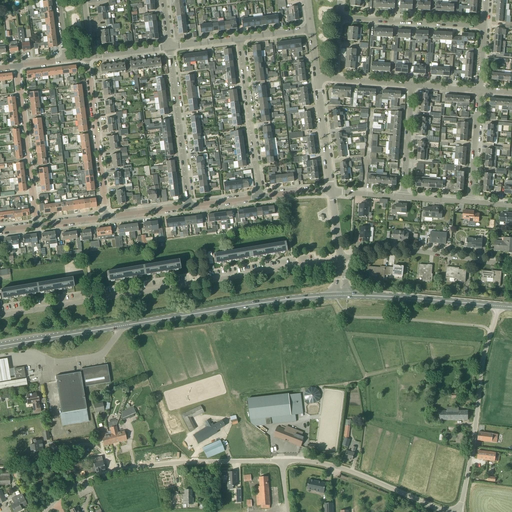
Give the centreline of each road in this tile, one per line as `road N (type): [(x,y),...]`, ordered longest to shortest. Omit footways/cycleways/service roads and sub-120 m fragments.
road 1 (residential): [(0,315),(340,258)]
road 2 (primary): [(0,346),(336,295)]
road 3 (unclassified): [(46,511),(72,487),(119,472),(173,462),(282,460)]
road 4 (unclassified): [(458,511),(482,361),(500,306)]
road 5 (residential): [(511,265),(413,251),(340,258)]
road 6 (unclassified): [(438,511),(344,469),(282,460)]
road 7 (residential): [(38,225),(17,65)]
road 8 (residential): [(257,197),(238,37)]
road 9 (residential): [(186,206),(167,46)]
road 10 (residential): [(108,215),(87,56)]
road 11 (primary): [(346,296),(500,306)]
road 12 (residential): [(481,27),(340,18)]
